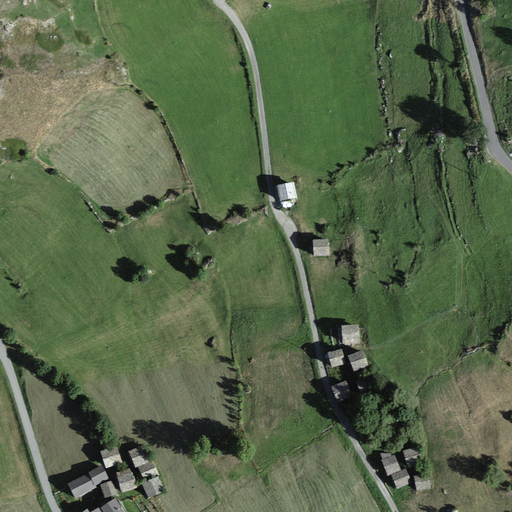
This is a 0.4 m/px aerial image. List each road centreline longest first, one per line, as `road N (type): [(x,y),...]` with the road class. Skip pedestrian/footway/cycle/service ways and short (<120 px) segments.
road 1 (unclassified): [(217,0),(255,70),(270,196),(292,240),(326,390),(395,511)]
road 2 (unclassified): [(55,511),(0,351)]
road 3 (unclassified): [(511,160),(498,144),(463,0)]
